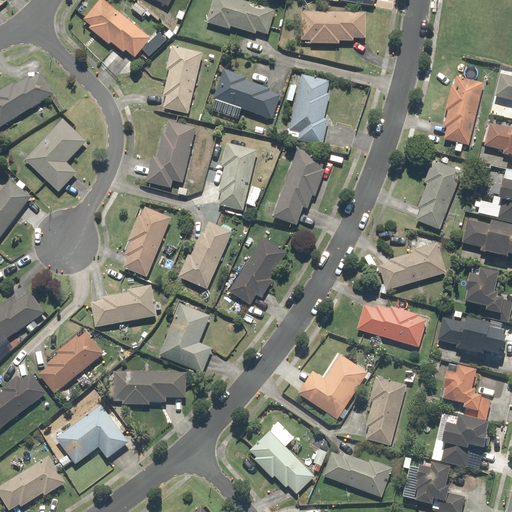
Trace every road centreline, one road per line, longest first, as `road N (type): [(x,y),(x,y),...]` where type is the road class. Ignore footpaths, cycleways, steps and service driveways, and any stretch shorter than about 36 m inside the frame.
road 1 (residential): [(418,0),(389,129),(340,248),(242,393),(190,448)]
road 2 (residential): [(67,243),(117,145),(112,116),(94,89),(34,22)]
